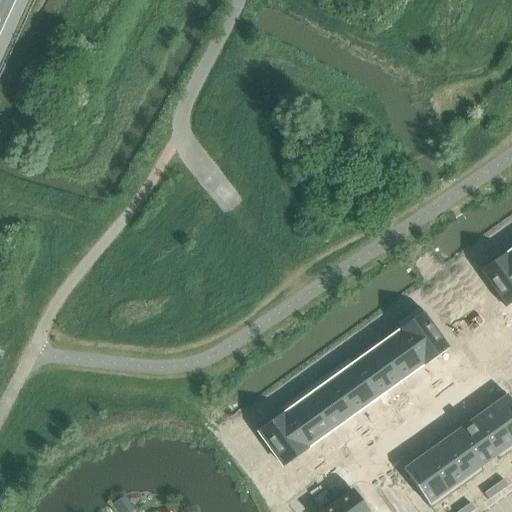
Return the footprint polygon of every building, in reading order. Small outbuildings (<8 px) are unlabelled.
[(511,265),(506,256),(482,273),(505,306),(511,301),(511,265)] [(424,314),(400,332),(424,365),(448,348),(424,314)] [(400,332),(377,348),(400,382),(424,365),(400,332)] [(377,348),(353,365),(377,398),(400,382),(377,348)] [(353,365),(330,382),(354,415),(377,398),(353,365)] [(330,382),(306,399),(330,432),(354,415),(330,382)] [(511,401),(508,395),(489,409),(511,441),(511,401)] [(306,399),(283,416),(307,449),(330,432),(306,399)] [(511,441),(489,409),(472,421),(497,456),(511,445),(511,441)] [(283,416),(259,433),(283,466),(307,449),(283,416)] [(472,421),(456,433),(481,468),(497,456),(472,421)] [(456,433),(439,445),(464,480),(481,468),(456,433)] [(439,445),(422,457),(448,492),(464,480),(439,445)] [(422,457),(403,470),(429,505),(448,492),(422,457)] [(504,479),(494,486),(499,493),(508,486),(504,479)] [(494,486),(484,493),(489,500),(499,493),(494,486)] [(366,511),(351,491),(322,511),(366,511)] [(126,499),(115,506),(118,511),(130,511),(133,510),(126,499)] [(471,503),(461,510),(462,511),(472,511),(475,510),(471,503)]
